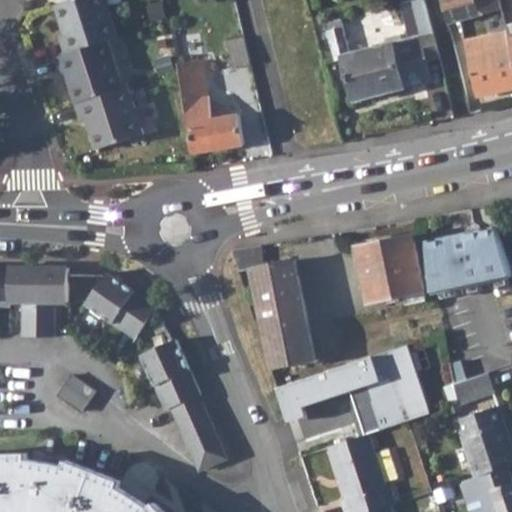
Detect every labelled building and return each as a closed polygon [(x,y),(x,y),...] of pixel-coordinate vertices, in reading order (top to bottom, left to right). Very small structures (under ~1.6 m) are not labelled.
[(70,0),(64,2),(55,5),(65,35),(61,37),(66,54),(110,40),(121,36),(108,0),(70,0)] [(442,0),(449,22),(502,9),(499,0),(442,0)] [(341,19),(324,23),(333,58),(341,55),(354,102),(432,82),(410,2),(400,4),(409,38),(350,53),(341,19)] [(511,50),(509,36),(508,31),(463,41),(475,98),(511,89),(511,50)] [(250,64),(244,39),(228,43),(234,68),(250,64)] [(66,54),(56,57),(61,74),(65,73),(76,103),(125,87),(110,40),(66,54)] [(203,55),(178,59),(180,69),(186,106),(212,102),(215,116),(231,114),(229,99),(224,100),(210,89),(203,55)] [(125,87),(76,103),(81,119),(86,119),(97,149),(145,133),(130,86),(125,87)] [(212,102),(186,106),(193,154),(197,153),(245,146),(240,113),(231,114),(215,116),(212,102)] [(511,260),(500,223),(431,246),(439,296),(511,271),(511,260)] [(413,233),(358,246),(370,299),(425,287),(413,233)] [(252,268),(273,371),(277,384),(297,377),(293,362),(315,357),(295,259),(252,268)] [(0,305),(0,306),(11,306),(11,301),(24,301),(24,336),(56,336),(56,300),(69,301),(69,293),(70,267),(11,266),(11,270),(0,269),(0,305)] [(140,335),(159,306),(109,273),(88,304),(125,329),(128,326),(140,335)] [(199,395),(201,394),(176,339),(173,340),(141,355),(159,396),(163,394),(169,408),(171,407),(199,395)] [(277,384),(288,418),(307,412),(304,402),(367,382),(381,425),(410,415),(430,408),(408,341),(297,377),(277,384)] [(488,368),(456,379),(460,399),(495,387),(488,368)] [(72,373),(58,393),(82,410),(96,390),(72,373)] [(171,407),(200,470),(227,458),(199,395),(171,407)] [(457,415),(476,473),(508,462),(511,460),(511,439),(499,401),(457,415)] [(368,429),(329,442),(346,495),(341,497),(345,511),(355,511),(391,501),(397,499),(391,481),(385,482),(383,478),(398,472),(388,442),(374,447),(368,429)] [(0,511),(167,511),(157,501),(152,506),(132,493),(122,486),(123,481),(70,460),(68,460),(66,465),(55,463),(30,458),(30,452),(0,452),(0,511)] [(511,511),(511,472),(508,462),(476,473),(461,478),(473,511),(511,511)] [(394,511),(391,501),(355,511),(394,511)]
